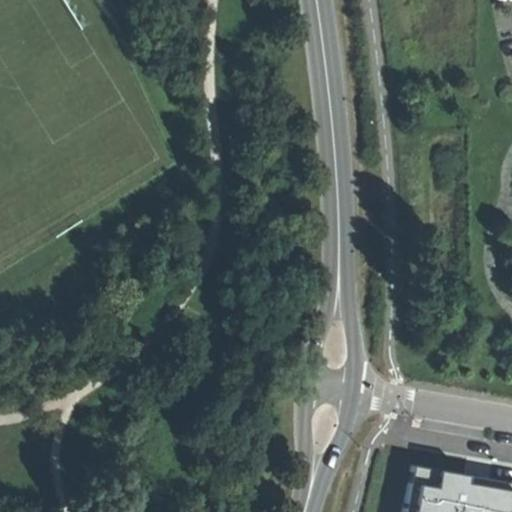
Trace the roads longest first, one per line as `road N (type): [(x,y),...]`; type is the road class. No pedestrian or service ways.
road 1 (secondary): [(318,0),(339,250),(331,397)]
road 2 (residential): [(331,397),(511,425)]
